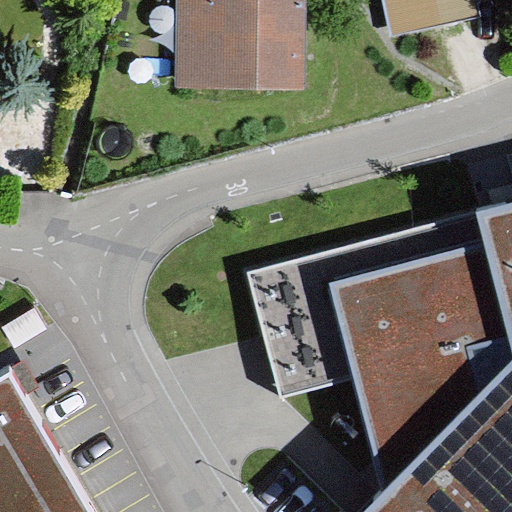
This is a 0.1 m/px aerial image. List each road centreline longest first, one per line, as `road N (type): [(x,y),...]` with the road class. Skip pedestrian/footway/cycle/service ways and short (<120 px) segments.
road 1 (residential): [(72,241),(511,111)]
road 2 (residential): [(202,511),(72,241)]
